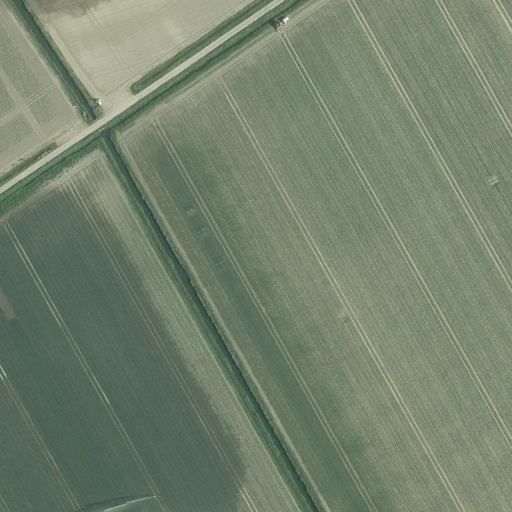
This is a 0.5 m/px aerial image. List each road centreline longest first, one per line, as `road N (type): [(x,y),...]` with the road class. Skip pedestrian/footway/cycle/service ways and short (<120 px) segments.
road 1 (track): [(109,173),(300,511)]
road 2 (track): [(0,191),(279,0)]
